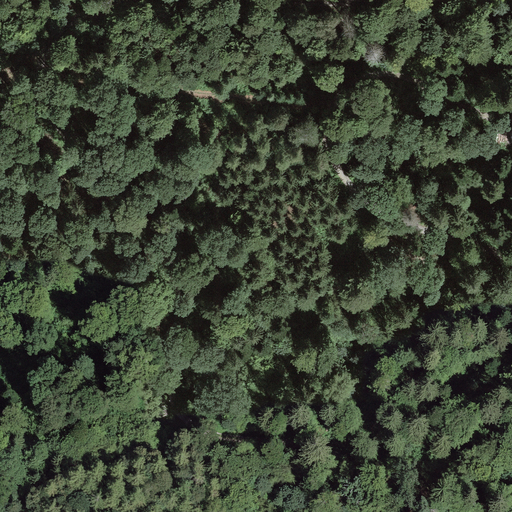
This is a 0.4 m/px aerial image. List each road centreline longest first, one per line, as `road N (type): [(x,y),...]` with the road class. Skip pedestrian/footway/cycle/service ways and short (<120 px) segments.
road 1 (track): [(113,0),(81,8),(56,32),(39,57),(35,85),(58,132),(130,201),(167,253),(181,295),(170,410),(207,433),(319,447),(353,467),(360,511)]
road 2 (track): [(511,121),(479,117),(398,74),(362,75),(330,98),(320,136),(334,166),(385,214),(511,267)]
road 3 (track): [(441,0),(373,11),(261,0)]
